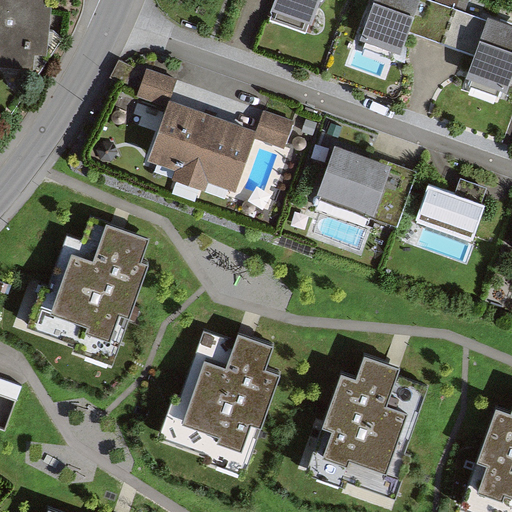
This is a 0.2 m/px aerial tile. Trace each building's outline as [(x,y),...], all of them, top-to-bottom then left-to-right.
[(0,0),(0,65),(37,69),(38,57),(46,58),(50,15),(44,14),(45,0),(0,0)] [(308,37),(320,0),(276,0),(269,23),(308,37)] [(421,0),(374,0),(359,44),(401,59),(421,0)] [(511,84),(511,28),(487,20),(465,83),(508,97),(511,84)] [(256,124),(172,93),(152,149),(179,159),(176,168),(207,180),(211,170),(235,179),(256,124)] [(376,206),(395,156),(338,135),(319,185),(376,206)] [(471,238),(483,207),(431,187),(419,219),(471,238)] [(43,287),(30,325),(77,341),(73,351),(112,364),(147,264),(139,261),(146,240),(90,221),(82,243),(69,238),(51,290),(43,287)] [(174,398),(162,436),(209,451),(205,462),(245,475),(278,375),(262,370),(270,345),(240,335),(238,343),(205,332),(183,401),(174,398)] [(402,369),(363,354),(354,377),(341,372),(302,476),(346,493),(350,482),(394,499),(412,452),(405,450),(428,390),(399,379),(402,369)] [(511,511),(511,403),(509,411),(496,406),(457,510),(463,511),(511,511)] [(75,511),(45,502),(41,511),(75,511)]
